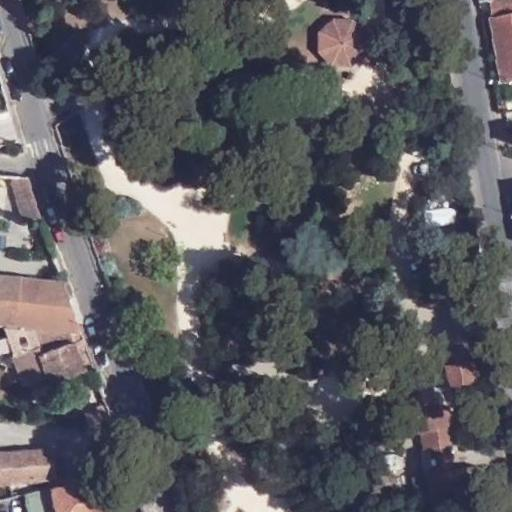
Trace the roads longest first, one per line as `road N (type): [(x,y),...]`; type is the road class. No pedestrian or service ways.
road 1 (residential): [(157,511),(34,166),(0,43)]
road 2 (residential): [(503,315),(451,0)]
road 3 (unknown): [(0,437),(134,447)]
